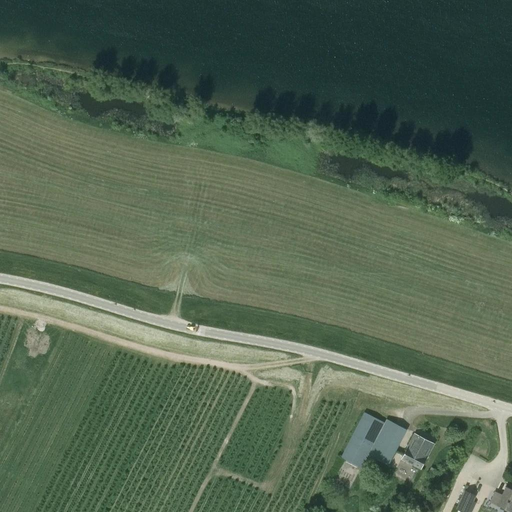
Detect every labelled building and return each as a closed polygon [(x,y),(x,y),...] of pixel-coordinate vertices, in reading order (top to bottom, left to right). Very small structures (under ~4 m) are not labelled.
[(360,469),(384,424),(365,414),(341,459),(360,469)] [(421,470),(434,444),(414,434),(400,459),(421,470)] [(378,447),(393,455),(397,448),(382,440),(378,447)] [(511,511),(511,492),(505,489),(501,496),(494,493),(489,504),(506,511),(511,511)] [(463,492),(456,509),(462,511),(471,511),(475,504),(472,503),(473,502),(475,497),(463,492)]
